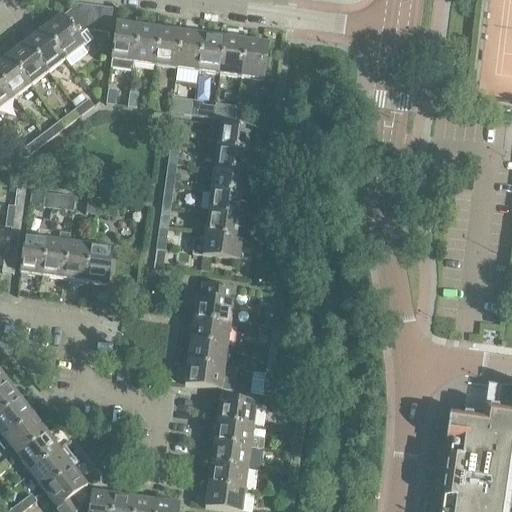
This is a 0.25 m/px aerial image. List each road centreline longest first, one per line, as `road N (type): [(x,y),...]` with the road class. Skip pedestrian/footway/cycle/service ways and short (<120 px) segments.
road 1 (tertiary): [(396,511),(407,357),(382,176),(400,34)]
road 2 (residential): [(155,471),(162,423),(146,401),(82,392),(87,343),(71,320),(0,310)]
road 3 (residential): [(400,34),(156,0)]
